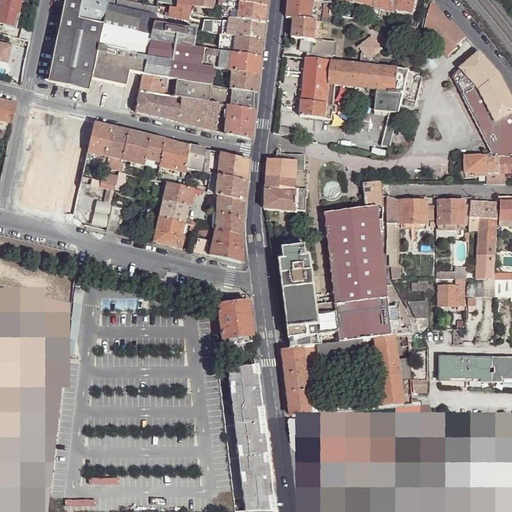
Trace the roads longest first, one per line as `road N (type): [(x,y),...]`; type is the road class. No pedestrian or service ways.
road 1 (residential): [(0,217),(256,277)]
road 2 (residential): [(259,149),(25,93)]
road 3 (unknown): [(78,452),(80,492),(200,493),(213,482),(209,451)]
road 4 (residential): [(259,149),(278,0)]
road 5 (residential): [(275,422),(256,277)]
road 6 (unknown): [(417,408),(425,349),(511,349)]
road 7 (unclassified): [(275,422),(417,408)]
road 8 (unknown): [(311,151),(324,289)]
road 9 (unknown): [(196,371),(185,332),(90,332)]
road 10 (unknown): [(78,452),(209,451)]
road 11 (residential): [(256,277),(250,214),(259,149)]
road 12 (unknown): [(82,412),(203,411)]
road 13 (residential): [(511,190),(392,189)]
